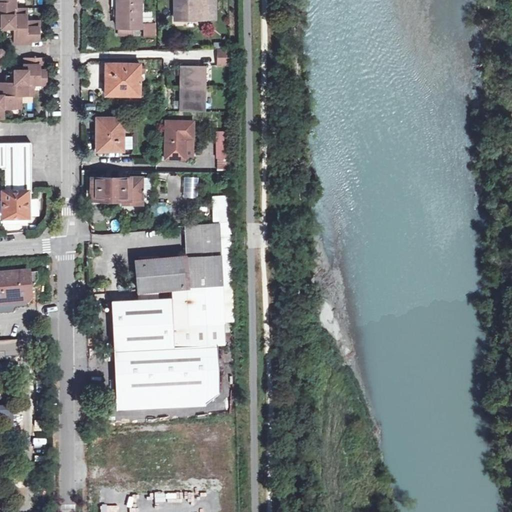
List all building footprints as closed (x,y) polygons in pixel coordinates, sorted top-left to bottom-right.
[(0,18),(2,19),(2,18),(6,18),(7,31),(6,36),(14,36),(14,43),(27,43),(27,39),(39,39),(39,20),(26,20),(26,8),(15,8),(14,0),(0,0),(0,1),(0,18)] [(119,8),(118,0),(110,0),(111,8),(116,8),(119,8)] [(118,0),(119,8),(116,8),(116,18),(116,27),(117,27),(117,34),(132,34),(132,27),(140,28),(139,0),(118,0)] [(175,0),(175,20),(197,20),(197,17),(206,17),(206,0),(175,0)] [(156,36),(156,21),(142,21),(142,36),(156,36)] [(231,49),(217,49),(218,65),(231,65),(231,49)] [(0,117),(1,117),(1,108),(22,107),(22,95),(34,95),(34,84),(47,84),(46,57),(25,57),(25,65),(23,65),(23,70),(27,70),(27,74),(11,75),(6,75),(6,82),(0,82),(0,117)] [(106,63),(106,84),(119,85),(119,95),(140,95),(140,64),(106,63)] [(27,70),(23,70),(18,70),(18,67),(18,66),(17,65),(16,65),(15,64),(13,65),(12,66),(11,67),(11,75),(27,74),(27,70)] [(206,112),(206,103),(206,66),(180,66),(180,111),(206,112)] [(119,85),(106,84),(106,95),(119,95),(119,85)] [(97,150),(123,150),(123,148),(132,148),(132,136),(123,136),(123,118),(97,118),(97,150)] [(193,121),(166,120),(165,158),(185,158),(185,137),(193,137),(193,121)] [(230,130),(219,130),(219,157),(231,157),(230,130)] [(0,168),(5,168),(5,191),(28,191),(31,191),(31,143),(0,143),(0,168)] [(231,157),(219,157),(219,168),(231,167),(231,157)] [(182,176),(182,197),(196,197),(196,176),(182,176)] [(130,199),(130,204),(144,205),(144,178),(93,177),(92,199),(122,199),(130,199)] [(28,217),(28,191),(5,191),(2,191),(3,217),(28,217)] [(235,283),(231,243),(231,222),(219,223),(220,244),(221,258),(223,283),(223,284),(235,283)] [(111,301),(112,307),(114,349),(217,342),(228,341),(227,321),(225,302),(225,296),(223,284),(223,283),(221,258),(220,244),(219,223),(212,224),(187,227),(184,227),(185,247),(185,252),(182,253),(180,255),(180,257),(136,261),(139,291),(172,289),(172,298),(111,301)] [(0,305),(29,304),(32,301),(32,286),(36,286),(39,280),(39,273),(30,273),(30,272),(0,274),(0,305)] [(223,284),(225,296),(225,302),(227,321),(236,320),(235,295),(235,283),(223,284)] [(114,349),(114,354),(117,407),(206,402),(206,392),(220,391),(217,344),(217,342),(114,349)] [(0,406),(0,421),(14,421),(14,407),(0,406)] [(113,439),(115,465),(171,462),(170,435),(113,439)] [(145,511),(177,511),(176,488),(145,489),(145,511)] [(117,490),(101,491),(101,505),(118,505),(117,490)] [(133,503),(133,491),(118,492),(119,504),(133,503)]
